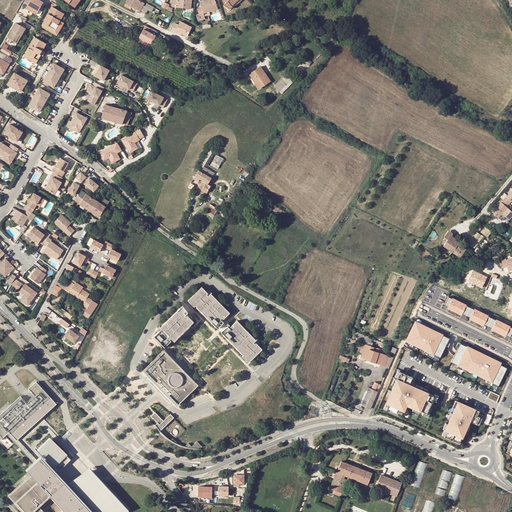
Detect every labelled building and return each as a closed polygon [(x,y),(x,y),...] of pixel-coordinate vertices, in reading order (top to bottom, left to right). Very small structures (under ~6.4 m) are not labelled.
[(28,5),(28,6),(39,12),(44,3),(38,0),(26,0),(25,3),(28,5)] [(138,0),(127,0),(125,4),(131,7),(139,12),(144,3),(138,0)] [(172,0),(172,6),(191,8),(191,0),(172,0)] [(218,8),(214,0),(209,0),(200,3),(201,8),(198,9),(199,14),(196,15),(198,21),(201,20),(200,16),(204,15),(203,13),(218,8)] [(237,0),(223,0),(226,3),(225,4),(229,10),(231,8),(230,7),(231,5),(237,0)] [(37,15),(39,12),(28,6),(26,9),(37,15)] [(57,34),(64,23),(60,20),(64,13),(53,7),(44,23),(42,26),(57,34)] [(171,30),(174,32),(175,31),(181,34),(186,36),(191,27),(180,21),(178,25),(175,23),(171,30)] [(26,29),(17,23),(7,38),(15,43),(20,36),(21,37),(26,29)] [(152,44),(158,32),(150,28),(148,31),(146,30),(141,38),(142,42),(145,44),(147,42),(152,44)] [(35,37),(26,53),(38,60),(41,55),(40,54),(46,44),(35,37)] [(0,71),(4,74),(12,59),(0,51),(0,71)] [(36,63),(38,60),(26,53),(24,56),(36,63)] [(64,68),(54,61),(43,80),(54,86),(64,68)] [(96,68),(98,69),(94,75),(103,80),(109,70),(96,63),(94,67),(96,68)] [(251,78),(253,77),(260,88),(270,81),(260,66),(249,74),(251,78)] [(27,81),(15,73),(8,84),(20,92),(27,81)] [(285,76),(282,79),(287,84),(279,92),(280,93),(291,83),(292,83),(294,81),(290,76),(288,78),(287,79),(285,76)] [(118,77),(114,85),(131,93),(135,85),(118,77)] [(253,77),(251,78),(254,83),(258,89),(260,88),(253,77)] [(279,92),(287,84),(282,79),(274,87),(279,92)] [(87,100),(94,104),(98,97),(103,87),(94,81),(91,86),(89,84),(86,91),(90,93),(87,100)] [(50,93),(39,86),(28,105),(39,111),(50,93)] [(150,92),(146,100),(163,108),(167,100),(150,92)] [(186,98),(163,140),(186,152),(211,110),(186,98)] [(101,118),(122,124),(126,111),(106,104),(101,118)] [(122,124),(127,126),(131,113),(126,111),(122,124)] [(86,118),(75,112),(71,119),(73,120),(69,128),(78,133),(82,125),(86,118)] [(17,141),(23,132),(10,124),(4,133),(17,141)] [(139,129),(121,139),(130,154),(139,149),(135,143),(140,140),(140,139),(144,137),(139,129)] [(117,143),(99,153),(104,162),(109,158),(113,164),(121,159),(117,154),(122,151),(117,143)] [(3,144),(0,149),(0,154),(1,155),(2,154),(7,157),(4,161),(11,165),(18,154),(17,153),(19,150),(13,146),(10,149),(3,144)] [(207,184),(213,174),(202,167),(212,151),(209,148),(196,170),(198,171),(193,178),(198,181),(200,178),(205,181),(204,182),(203,181),(199,187),(203,190),(207,192),(210,186),(207,184)] [(209,166),(216,171),(223,159),(216,155),(209,166)] [(56,167),(54,166),(51,172),(53,173),(62,178),(65,173),(64,172),(69,163),(61,159),(56,167)] [(166,182),(140,165),(126,184),(151,203),(166,182)] [(248,165),(242,174),(247,177),(252,168),(248,165)] [(76,178),(81,183),(86,177),(80,172),(76,178)] [(51,175),(52,177),(48,183),(45,189),(54,195),(62,182),(61,181),(62,179),(62,178),(53,173),(51,175)] [(99,186),(89,178),(83,184),(93,192),(99,186)] [(231,193),(236,196),(245,182),(240,179),(231,193)] [(74,195),(79,186),(73,182),(68,192),(74,195)] [(511,211),(507,207),(511,202),(511,190),(492,212),(502,221),(506,217),(509,220),(511,216),(511,211)] [(85,207),(99,217),(108,202),(104,199),(101,203),(82,191),(75,201),(81,205),(85,207)] [(27,210),(32,213),(37,204),(40,206),(44,200),(33,193),(27,205),(25,204),(23,208),(27,210)] [(207,210),(214,215),(217,209),(210,205),(207,210)] [(266,216),(268,213),(271,209),(263,205),(259,212),(266,216)] [(285,212),(273,205),(271,209),(268,213),(280,219),(285,212)] [(23,227),(27,219),(32,222),(37,216),(32,213),(27,210),(24,215),(16,210),(10,220),(23,227)] [(71,223),(61,214),(53,223),(69,237),(74,231),(69,226),(71,223)] [(44,244),(49,238),(51,235),(47,231),(44,235),(34,227),(28,235),(38,243),(39,242),(43,245),(44,244)] [(492,231),(485,227),(481,232),(488,237),(491,233),(492,231)] [(474,230),(467,238),(471,242),(479,234),(474,230)] [(451,252),(459,242),(450,236),(451,234),(452,234),(447,231),(444,236),(443,237),(444,238),(446,239),(443,246),(451,252)] [(44,250),(52,256),(56,260),(63,250),(51,241),(52,240),(49,238),(44,244),(46,246),(44,250)] [(109,242),(105,240),(102,245),(93,240),(89,246),(93,248),(99,251),(102,246),(106,248),(109,242)] [(113,245),(109,242),(106,248),(110,250),(107,256),(108,256),(117,261),(120,254),(110,249),(113,245)] [(459,242),(451,252),(460,258),(467,248),(459,242)] [(50,258),(52,256),(44,250),(42,252),(50,258)] [(86,255),(77,250),(78,251),(77,252),(72,262),(79,266),(82,261),(85,256),(86,256),(86,255)] [(505,259),(501,260),(503,267),(507,267),(511,265),(511,258),(505,260),(505,259)] [(16,268),(6,259),(0,265),(0,271),(6,277),(16,268)] [(115,269),(106,265),(104,269),(101,274),(110,279),(115,269)] [(46,273),(48,270),(42,266),(39,269),(38,268),(31,278),(40,284),(47,275),(46,273)] [(96,272),(92,270),(89,276),(94,278),(97,273),(96,272)] [(473,270),(468,280),(482,287),(487,277),(473,270)] [(9,283),(13,285),(17,276),(13,274),(9,283)] [(70,279),(65,287),(56,282),(55,285),(51,293),(57,296),(62,287),(69,292),(70,290),(74,293),(78,295),(77,297),(84,302),(82,305),(86,307),(85,311),(90,314),(98,303),(87,296),(89,294),(81,289),(83,287),(70,279)] [(18,281),(13,288),(17,291),(22,284),(18,281)] [(25,284),(20,290),(26,295),(21,302),(27,306),(37,293),(25,284)] [(201,288),(187,302),(194,308),(195,307),(215,327),(218,330),(223,323),(221,321),(223,320),(225,322),(228,318),(228,316),(229,314),(210,295),(209,296),(201,288)] [(448,297),(444,305),(447,307),(447,308),(454,312),(459,302),(452,298),(452,299),(448,297)] [(459,302),(454,312),(461,315),(462,314),(466,316),(470,308),(466,306),(466,305),(459,302)] [(163,331),(155,338),(166,349),(173,342),(175,343),(195,324),(192,322),(193,320),(191,317),(189,319),(188,317),(187,317),(189,315),(183,308),(161,329),(163,331)] [(470,308),(466,316),(469,318),(469,319),(476,322),(481,313),(474,309),(474,310),(470,308)] [(481,313),(476,322),(483,326),(484,325),(487,327),(492,319),(488,317),(488,316),(481,313)] [(58,321),(66,328),(69,324),(60,317),(58,321)] [(492,319),(487,327),(491,329),(490,330),(498,333),(503,324),(496,320),(492,319)] [(258,343),(236,321),(229,329),(227,328),(221,333),(243,357),(244,357),(242,358),(248,365),(262,351),(256,345),(258,343)] [(415,323),(406,341),(426,351),(432,354),(440,358),(449,338),(442,335),(442,336),(436,334),(437,331),(421,323),(420,326),(415,323)] [(503,324),(498,333),(505,337),(505,336),(509,337),(511,331),(511,328),(509,327),(510,327),(503,324)] [(348,333),(365,340),(367,336),(350,328),(348,333)] [(78,336),(69,329),(64,336),(73,343),(78,336)] [(360,358),(384,366),(388,356),(377,352),(379,349),(372,347),(373,343),(366,341),(363,349),(362,353),(360,358)] [(451,362),(457,366),(485,379),(491,383),(492,383),(498,386),(507,368),(500,365),(495,362),(496,360),(480,353),(479,354),(473,351),(474,349),(467,346),(460,343),(458,348),(456,352),(451,362)] [(199,387),(166,353),(150,369),(161,380),(158,383),(161,385),(163,383),(165,381),(167,378),(170,381),(167,383),(168,384),(168,385),(169,387),(170,389),(171,389),(172,390),(173,391),(174,391),(175,391),(176,391),(185,401),(199,387)] [(393,358),(388,356),(384,366),(388,368),(393,358)] [(457,366),(456,368),(469,374),(470,372),(457,366)] [(178,407),(185,401),(176,391),(175,391),(174,391),(173,391),(172,390),(171,389),(170,389),(169,387),(168,385),(168,384),(167,383),(170,381),(167,378),(165,381),(163,383),(161,385),(158,383),(161,380),(150,369),(145,374),(178,407)] [(398,378),(396,383),(412,390),(413,388),(411,387),(412,384),(398,378)] [(375,389),(375,388),(378,389),(380,385),(374,381),(371,387),(375,389)] [(17,440),(56,404),(37,383),(29,389),(36,397),(27,404),(21,396),(0,414),(0,439),(0,440),(10,432),(17,440)] [(412,390),(396,383),(393,389),(390,396),(388,402),(386,407),(404,414),(406,409),(413,412),(419,414),(420,414),(427,396),(426,396),(415,391),(412,390)] [(368,388),(361,405),(370,409),(377,392),(368,388)] [(499,396),(491,392),(488,399),(496,403),(499,396)] [(433,399),(427,396),(420,414),(425,416),(433,399)] [(475,410),(458,403),(455,409),(453,415),(450,421),(448,426),(446,432),(463,439),(465,435),(468,426),(470,422),(475,410)] [(404,414),(386,407),(384,413),(387,414),(387,412),(402,419),(404,414)] [(477,411),(475,410),(470,422),(476,424),(478,418),(475,417),(477,411)] [(158,423),(157,424),(157,425),(158,425),(158,426),(158,427),(158,428),(159,429),(159,430),(160,430),(160,431),(161,431),(167,425),(174,418),(170,413),(163,420),(156,413),(152,417),(158,423)] [(462,443),(463,439),(446,432),(444,438),(446,439),(447,437),(462,443)] [(30,475),(10,495),(25,511),(124,511),(129,510),(89,469),(84,473),(68,485),(56,472),(58,470),(60,472),(72,460),(50,438),(38,450),(41,455),(25,469),(30,475)] [(198,441),(192,445),(196,450),(202,446),(198,441)] [(367,484),(371,473),(341,461),(329,488),(335,491),(341,493),(347,480),(343,479),(345,476),(367,484)] [(419,461),(411,484),(420,487),(428,464),(419,461)] [(443,470),(435,493),(444,496),(452,473),(443,470)] [(456,474),(448,497),(456,500),(464,477),(456,474)] [(234,475),(234,484),(240,484),(244,484),(244,482),(245,475),(234,475)] [(375,488),(396,496),(402,483),(381,475),(375,488)] [(229,487),(219,486),(218,495),(228,495),(229,487)] [(199,497),(204,497),(212,497),(212,487),(208,487),(199,487),(199,497)] [(428,500),(423,511),(431,511),(435,502),(428,500)]
